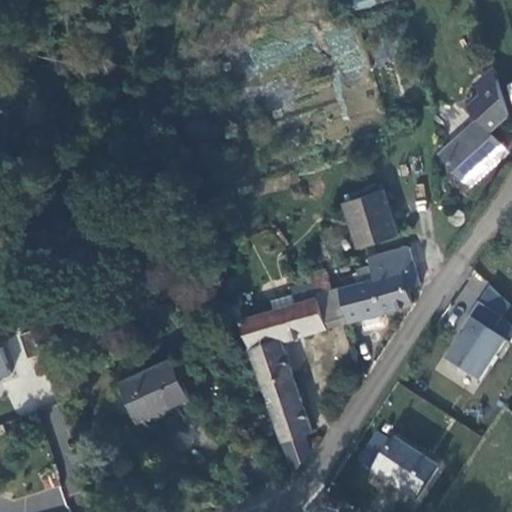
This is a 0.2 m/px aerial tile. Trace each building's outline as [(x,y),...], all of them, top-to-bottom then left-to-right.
[(351,0),(354,9),(383,0),(351,0)] [(480,95),(498,79),(494,65),(476,82),(480,95)] [(463,180),(503,142),(493,131),(510,116),(498,79),(480,95),(468,105),(479,117),(439,153),(463,180)] [(471,188),(511,151),(503,142),(463,180),(471,188)] [(399,234),(385,189),(345,203),(355,235),(359,247),(399,234)] [(466,215),(464,212),(462,210),(459,209),(456,209),(453,210),(450,212),(449,215),(449,218),(450,221),(452,223),(454,225),(457,226),(460,225),(463,223),(465,221),(466,218),(466,215)] [(421,285),(410,248),(374,258),(372,258),(377,280),(384,311),(386,311),(413,303),(408,289),(421,285)] [(377,280),(372,258),(367,260),(368,263),(370,262),(372,266),(360,270),(363,282),(342,287),(342,288),(377,280)] [(282,340),(351,320),(342,288),(342,287),(333,289),(328,269),(311,274),(313,281),(293,287),(297,304),(242,321),(294,470),(295,472),(296,470),(311,449),(306,435),(313,432),(282,340)] [(384,311),(377,280),(342,288),(351,320),(384,311)] [(504,317),(481,302),(461,331),(465,335),(450,360),(482,381),(497,356),(502,360),(511,344),(511,342),(495,331),(504,317)] [(0,344),(0,381),(13,377),(4,350),(2,350),(0,344)] [(191,398),(173,359),(124,381),(142,420),(191,398)] [(376,473),(418,500),(440,468),(398,441),(376,473)]
